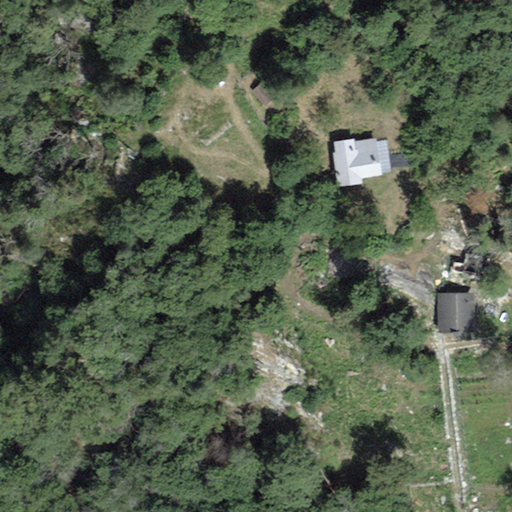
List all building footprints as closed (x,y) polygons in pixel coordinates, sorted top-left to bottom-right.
[(275,72),(251,91),(265,108),(289,90),(275,72)] [(336,188),(361,185),(360,179),(381,177),(381,173),(376,142),(376,139),(354,142),(353,139),(332,142),(334,153),(332,153),(336,188)] [(386,141),(376,142),(381,173),(390,172),(386,141)] [(466,255),(462,277),(478,280),(481,257),(466,255)] [(472,293),(438,294),(438,331),(473,331),(472,293)]
